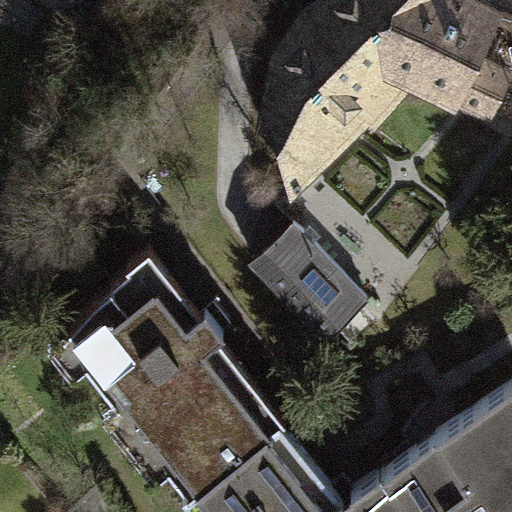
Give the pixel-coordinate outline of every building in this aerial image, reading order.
[(277,48),(263,112),(275,113),(289,176),(363,107),(371,119),(414,74),(486,111),(505,70),(467,51),(493,10),(468,0),(310,0),(306,3),(277,48)] [(289,216),(247,258),(323,335),(365,294),(289,216)] [(62,326),(190,485),(277,414),(281,410),(214,331),(220,322),(203,301),(197,306),(146,242),(123,257),(128,263),(107,276),(109,283),(62,326)] [(511,511),(511,377),(384,464),(415,511),(511,511)] [(202,511),(415,511),(384,464),(350,483),(352,489),(342,498),(277,414),(190,485),(185,490),(202,511)]
